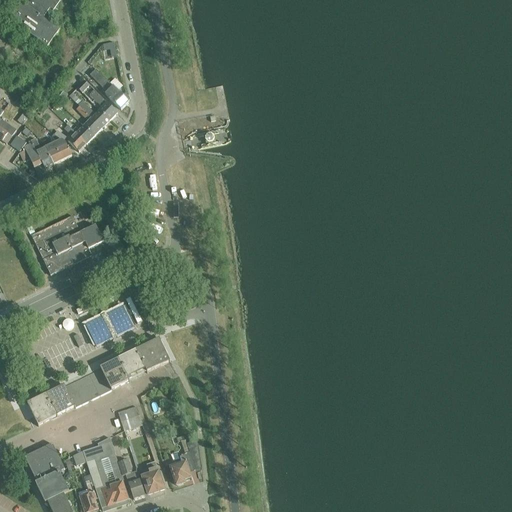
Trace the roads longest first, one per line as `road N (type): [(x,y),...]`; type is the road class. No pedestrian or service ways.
road 1 (residential): [(39,193),(95,167),(136,128),(118,0)]
road 2 (residential): [(15,393),(155,325),(208,311)]
road 3 (residential): [(232,511),(208,311)]
road 4 (unknown): [(156,325),(145,295),(32,348),(42,382)]
road 5 (residential): [(0,325),(130,263),(174,262)]
road 6 (residential): [(37,436),(168,375)]
